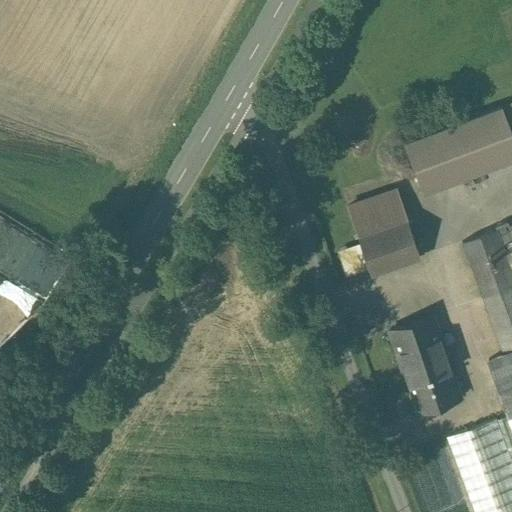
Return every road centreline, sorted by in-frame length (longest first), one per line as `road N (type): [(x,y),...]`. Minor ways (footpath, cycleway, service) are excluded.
road 1 (unclassified): [(228,95),(266,132),(400,511)]
road 2 (tertiary): [(228,95),(79,351),(0,464)]
